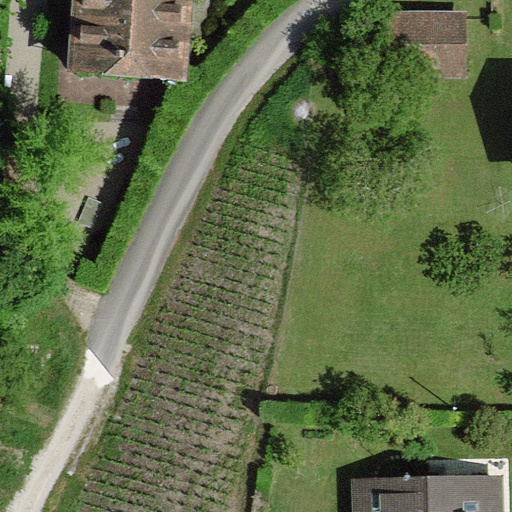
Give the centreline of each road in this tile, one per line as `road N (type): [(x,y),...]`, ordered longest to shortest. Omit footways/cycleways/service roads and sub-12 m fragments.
road 1 (unclassified): [(101,363),(203,146),(269,58),(333,0)]
road 2 (track): [(33,511),(101,363)]
